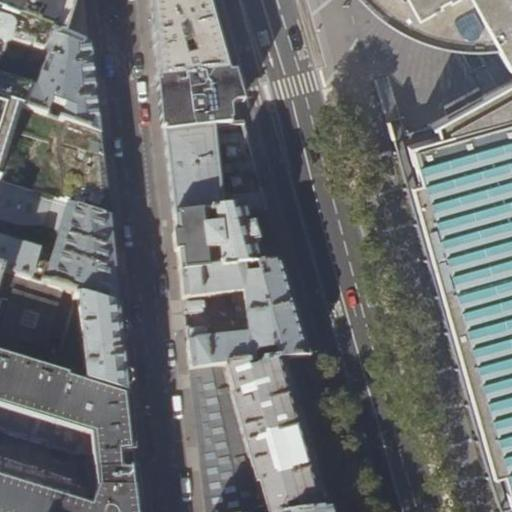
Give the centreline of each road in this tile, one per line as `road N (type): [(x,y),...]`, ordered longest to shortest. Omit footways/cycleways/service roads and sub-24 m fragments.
road 1 (secondary): [(408,511),(259,0)]
road 2 (residential): [(117,0),(170,511)]
